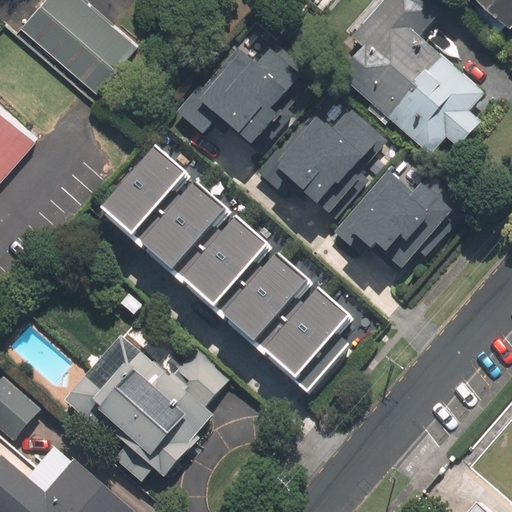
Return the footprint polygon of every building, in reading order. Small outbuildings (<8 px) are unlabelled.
[(77,0),(44,0),(18,31),(96,97),(136,50),(77,0)] [(439,18),(418,0),(373,0),(352,25),(360,31),(348,45),(359,55),(334,83),(429,163),(444,146),(455,155),(478,128),(467,119),(483,100),(417,44),(439,18)] [(511,0),(450,0),(496,41),(511,22),(511,0)] [(306,26),(292,41),(317,63),(330,48),(306,26)] [(0,184),(40,139),(0,104),(0,184)] [(411,181),(337,119),(263,207),(342,273),(380,228),(375,224),(411,181)] [(240,168),(224,186),(248,209),(265,191),(240,168)] [(225,250),(212,239),(154,313),(233,375),(275,322),(266,315),(290,285),(233,240),(225,250)] [(149,478),(159,487),(215,421),(205,412),(229,384),(194,355),(168,386),(118,343),(62,409),(124,462),(115,473),(137,492),(149,478)] [(0,382),(0,381),(0,434),(14,446),(40,415),(0,382)] [(0,444),(0,511),(124,511),(59,457),(41,479),(0,444)]
